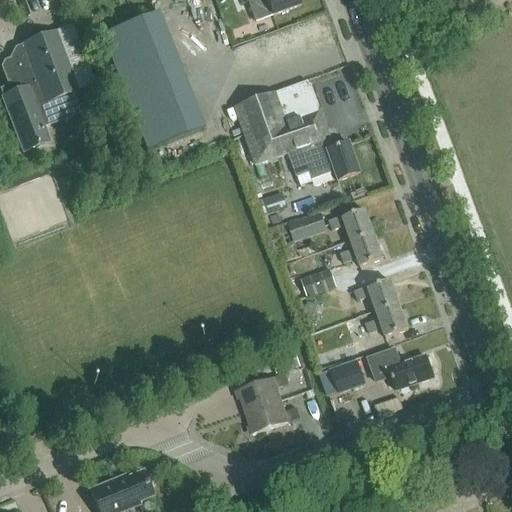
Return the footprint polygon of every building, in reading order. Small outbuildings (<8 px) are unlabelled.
[(297,0),(246,0),(255,22),(271,16),(272,17),(300,7),(297,0)] [(71,28),(55,34),(15,50),(10,60),(4,63),(2,68),(12,95),(3,99),(23,154),(49,144),(43,129),(80,115),(72,95),(93,87),(71,28)] [(205,131),(168,37),(109,60),(146,155),(205,131)] [(349,144),(332,149),(328,139),(331,138),(320,111),(318,111),(317,107),(318,107),(310,85),(308,85),(307,82),(234,109),(255,167),(288,155),(296,177),(309,173),(311,180),(330,174),(337,179),(338,183),(360,175),(349,144)] [(282,194),(263,201),(268,216),(288,210),(282,194)] [(351,244),(373,236),(365,212),(342,220),(342,218),(328,222),(332,232),(345,227),(351,244)] [(320,214),(288,226),(295,244),(327,233),(320,214)] [(373,236),(351,244),(353,250),(340,255),(343,265),(356,260),(360,269),(382,261),(373,236)] [(330,271),(301,282),(308,299),(336,289),(330,271)] [(376,315),(399,307),(390,282),(368,290),(367,288),(353,293),(357,303),(370,298),(376,315)] [(314,318),(317,306),(306,304),(304,316),(314,318)] [(399,307),(376,315),(378,321),(365,325),(368,335),(382,331),(385,339),(407,331),(399,307)] [(362,343),(325,354),(328,368),(366,358),(362,343)] [(400,367),(397,359),(394,351),(367,361),(376,386),(391,380),(396,393),(433,380),(425,358),(400,367)] [(272,360),(277,376),(300,368),(295,352),(272,360)] [(366,386),(357,362),(329,372),(338,396),(366,386)] [(243,415),(279,403),(275,390),(287,387),(283,377),(236,393),(243,415)] [(313,392),(305,394),(307,400),(315,397),(313,392)] [(279,403),(243,415),(251,437),(298,421),(295,411),(283,415),(279,403)] [(135,504),(150,498),(140,473),(116,483),(115,481),(87,491),(95,511),(122,511),(136,506),(135,504)] [(365,511),(360,498),(338,507),(340,511),(365,511)]
